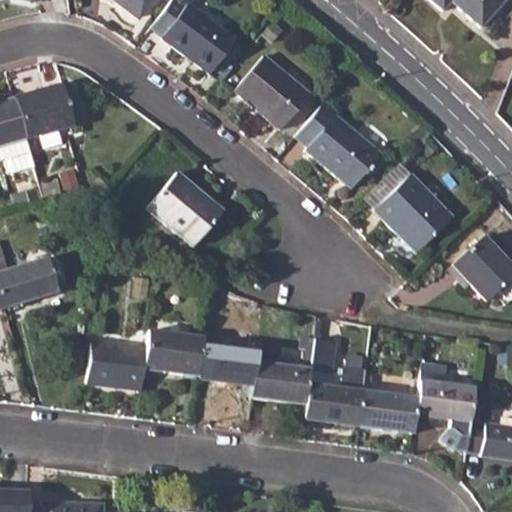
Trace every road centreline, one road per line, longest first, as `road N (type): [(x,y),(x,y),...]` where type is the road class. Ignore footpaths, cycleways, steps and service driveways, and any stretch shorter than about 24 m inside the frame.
road 1 (residential): [(0,437),(373,480),(421,497),(436,511)]
road 2 (residential): [(0,46),(33,36),(105,53),(295,212),(345,287)]
road 3 (tertiary): [(324,0),(511,172)]
